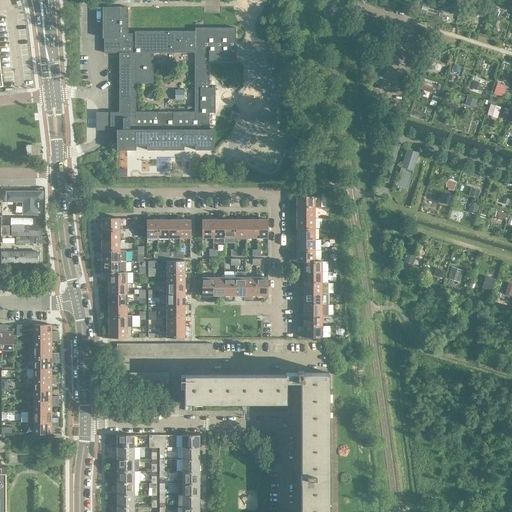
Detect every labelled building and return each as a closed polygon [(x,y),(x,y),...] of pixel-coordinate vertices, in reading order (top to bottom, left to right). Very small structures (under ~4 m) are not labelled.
[(110,118),(107,118),(107,124),(110,124),(110,130),(116,130),(116,150),(136,150),(136,145),(146,145),(146,150),(183,150),(183,145),(194,145),(194,150),(214,150),(213,129),(209,129),(209,113),(215,113),(215,88),(208,88),(208,61),(235,61),(235,27),(195,28),(195,31),(134,31),(134,34),(127,34),(127,7),(120,7),(102,7),(102,38),(104,38),(104,53),(119,53),(119,112),(110,112),(110,118)] [(432,75),(435,67),(426,64),(423,72),(432,75)] [(472,79),(469,87),(477,90),(480,82),(472,79)] [(234,90),(239,84),(234,80),(229,86),(234,90)] [(432,85),(421,82),(419,88),(430,91),(432,85)] [(505,89),(496,84),(492,90),(502,95),(505,89)] [(489,104),(486,111),(493,115),(496,108),(489,104)] [(110,118),(110,112),(96,112),(96,130),(110,130),(110,124),(107,124),(107,118),(110,118)] [(407,149),(401,166),(412,170),(413,170),(418,153),(407,149)] [(383,160),(371,155),(373,170),(379,172),(383,160)] [(401,166),(396,184),(406,187),(412,170),(401,166)] [(126,178),(127,169),(119,169),(118,177),(126,178)] [(445,178),(443,184),(452,188),(454,182),(445,178)] [(481,189),(468,183),(465,190),(478,196),(481,189)] [(427,188),(427,197),(438,198),(438,189),(427,188)] [(36,191),(6,191),(6,201),(22,201),(22,214),(36,214),(36,191)] [(491,191),(489,199),(500,203),(502,195),(491,191)] [(449,197),(439,195),(438,201),(448,203),(449,197)] [(290,202),(290,207),(315,207),(321,207),(321,196),(297,196),(297,205),(290,202)] [(475,202),(465,200),(463,207),(473,209),(475,202)] [(315,207),(290,207),(290,211),(297,209),(297,218),(315,218),(315,207)] [(505,214),(493,212),(492,218),(503,220),(505,214)] [(32,218),(10,218),(10,225),(16,225),(16,231),(22,231),(22,232),(28,232),(28,236),(35,236),(35,231),(35,225),(32,225),(32,218)] [(120,218),(102,218),(102,229),(120,229),(120,218)] [(290,224),(290,229),(315,229),(315,218),(297,218),(297,226),(290,224)] [(158,238),(158,219),(147,219),(147,238),(158,238)] [(169,219),(158,219),(158,238),(169,238),(169,219)] [(179,220),(169,219),(169,238),(179,238),(179,220)] [(235,219),(224,220),(224,243),(235,243),(235,238),(235,219)] [(246,219),(235,219),(235,238),(246,238),(246,219)] [(256,219),(246,219),(246,238),(256,238),(256,219)] [(267,219),(256,219),(256,238),(267,238),(267,219)] [(191,220),(179,220),(179,238),(191,238),(191,220)] [(202,220),(202,238),(213,238),(213,220),(202,220)] [(224,220),(213,220),(213,238),(213,243),(224,243),(224,220)] [(120,229),(102,229),(102,240),(120,240),(120,229)] [(315,229),(290,229),(290,233),(297,231),(297,240),(315,240),(315,229)] [(120,240),(102,240),(102,251),(120,251),(120,240)] [(290,246),(290,250),(297,250),(315,250),(320,250),(320,240),(315,240),(297,240),(297,248),(290,246)] [(297,250),(290,250),(290,255),(297,252),(297,261),(315,261),(320,261),(320,250),(315,250),(297,250)] [(120,251),(102,251),(102,261),(125,261),(125,251),(120,251)] [(407,266),(408,259),(394,257),(393,264),(407,266)] [(125,261),(102,261),(102,272),(109,272),(125,272),(125,261)] [(163,262),(161,264),(161,269),(163,271),(167,272),(185,272),(185,261),(166,261),(163,262)] [(315,261),(297,261),(297,266),(304,263),(304,272),(328,272),(328,261),(320,261),(315,261)] [(439,265),(427,262),(424,273),(436,276),(439,265)] [(444,278),(454,281),(457,270),(448,267),(444,278)] [(235,271),(224,271),(224,277),(224,295),(235,295),(235,271)] [(246,271),(235,271),(235,295),(246,295),(246,277),(246,271)] [(125,272),(109,272),(109,283),(127,283),(127,272),(125,272)] [(185,272),(167,272),(166,283),(185,283),(185,272)] [(304,280),(297,278),(297,283),(328,283),(328,272),(304,272),(304,280)] [(474,286),(487,291),(491,279),(478,275),(474,286)] [(213,277),(202,277),(202,295),(213,295),(213,277)] [(224,277),(213,277),(213,295),(224,295),(224,277)] [(246,277),(246,295),(256,295),(256,277),(246,277)] [(268,277),(256,277),(256,295),(268,295),(268,277)] [(127,283),(109,283),(109,294),(127,294),(127,283)] [(185,283),(166,283),(166,294),(185,294),(185,283)] [(328,283),(297,283),(297,287),(304,285),(304,294),(328,294),(328,283)] [(127,294),(109,294),(109,305),(127,305),(127,294)] [(185,294),(166,294),(167,305),(185,305),(185,294)] [(304,302),(297,299),(297,304),(328,304),(328,294),(304,294),(304,302)] [(328,304),(297,304),(297,309),(304,306),(304,315),(328,315),(328,304)] [(127,305),(109,305),(109,315),(127,315),(127,305)] [(185,305),(167,305),(167,315),(185,315),(185,305)] [(127,315),(109,315),(109,326),(132,326),(132,315),(127,315)] [(185,315),(167,315),(167,326),(185,326),(185,315)] [(297,321),(297,326),(322,326),(322,315),(304,315),(304,323),(297,321)] [(7,325),(1,324),(1,350),(13,350),(13,332),(7,332),(7,325)] [(34,325),(34,336),(58,336),(58,331),(51,331),(51,325),(34,325)] [(132,326),(109,326),(109,337),(127,337),(132,337),(132,326)] [(185,326),(167,326),(167,337),(185,337),(185,326)] [(322,326),(297,326),(297,330),(304,328),(304,337),(330,337),(330,326),(322,326)] [(34,336),(34,347),(51,347),(51,340),(58,340),(58,336),(34,336)] [(34,347),(34,358),(58,358),(58,353),(51,353),(51,347),(34,347)] [(34,358),(34,369),(51,369),(51,362),(58,362),(58,358),(34,358)] [(34,369),(33,379),(58,379),(58,374),(51,374),(51,369),(34,369)] [(285,374),(184,374),(184,403),(185,403),(285,402),(285,403),(286,403),(286,382),(293,382),(293,388),(300,389),(300,474),(297,474),(297,483),(300,483),(300,511),(326,511),(326,374),(328,374),(328,373),(303,373),(303,371),(297,371),(297,373),(285,373),(285,374)] [(33,379),(33,390),(51,390),(51,384),(58,384),(58,379),(33,379)] [(33,390),(33,401),(58,401),(59,396),(51,396),(51,390),(33,390)] [(33,401),(33,411),(51,411),(51,405),(58,405),(58,401),(33,401)] [(33,411),(28,411),(28,422),(33,422),(58,422),(59,417),(51,418),(51,411),(33,411)] [(33,422),(33,433),(51,433),(51,427),(58,427),(58,422),(33,422)] [(133,435),(117,435),(117,447),(133,447),(133,435)] [(199,435),(182,435),(182,447),(199,447),(199,435)] [(133,447),(117,447),(117,459),(133,459),(133,447)] [(182,447),(178,447),(178,459),(182,459),(199,459),(199,447),(182,447)] [(133,459),(117,459),(117,471),(133,471),(138,471),(138,459),(133,459)] [(199,459),(182,459),(182,471),(199,471),(199,459)] [(133,471),(117,471),(117,483),(133,483),(133,471)] [(182,471),(178,471),(178,483),(182,483),(199,483),(199,471),(182,471)] [(133,483),(117,483),(117,495),(133,495),(133,483)] [(152,483),(148,483),(148,495),(152,495),(156,495),(156,488),(156,483),(152,483)] [(199,483),(182,483),(182,495),(199,495),(199,483)] [(133,495),(117,495),(117,507),(134,507),(133,495)] [(199,495),(182,495),(182,507),(199,507),(199,495)]
